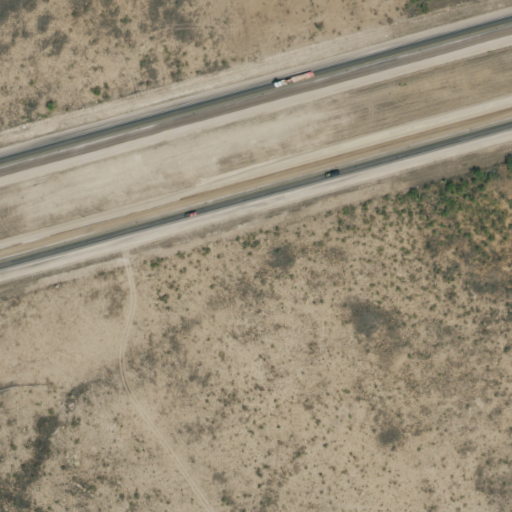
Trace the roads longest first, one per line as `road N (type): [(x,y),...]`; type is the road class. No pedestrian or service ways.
road 1 (primary): [(511,25),(0,168)]
road 2 (primary): [(0,257),(511,115)]
